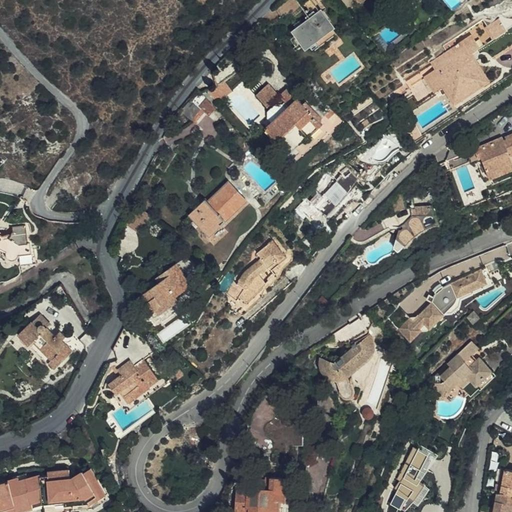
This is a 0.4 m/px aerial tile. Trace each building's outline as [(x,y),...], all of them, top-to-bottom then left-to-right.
[(311,0),(293,0),(306,12),(315,4),(311,0)] [(333,22),(315,4),(306,12),(309,16),(304,21),(301,19),(295,24),(298,27),(291,33),(294,36),(290,41),(299,50),(302,47),(306,51),(310,46),(312,48),(318,42),(319,44),(317,46),(320,49),(338,32),(331,25),(333,22)] [(483,47),(486,51),(488,49),(494,57),(511,45),(511,30),(511,28),(508,30),(500,19),(487,27),(495,39),(483,47)] [(471,55),(480,49),(471,36),(436,60),(440,67),(410,87),(418,99),(431,90),(429,87),(436,82),(438,86),(449,79),(454,76),(456,80),(451,83),(458,94),(482,78),(476,69),(480,67),(476,62),(471,55)] [(484,56),(480,49),(471,55),(476,62),(484,56)] [(230,89),(224,82),(208,90),(217,100),(230,89)] [(266,107),(278,96),(267,84),(256,95),(266,107)] [(278,96),(289,107),(298,98),(288,88),(278,96)] [(216,108),(202,94),(196,101),(205,110),(209,114),(216,108)] [(298,98),(289,107),(266,129),(286,149),(288,151),(292,152),(296,151),(323,124),(319,120),(323,117),(306,100),(303,103),(298,98)] [(205,110),(196,101),(183,113),(193,122),(205,110)] [(336,111),(332,107),(325,114),(329,117),(336,111)] [(511,133),(464,154),(468,164),(480,158),(488,175),(501,170),(511,165),(511,133)] [(468,164),(464,154),(461,147),(442,154),(449,171),(468,164)] [(341,174),(352,184),(358,177),(346,168),(341,174)] [(501,170),(488,175),(490,179),(502,174),(501,170)] [(329,219),(339,209),(350,197),(353,194),(347,189),(352,184),(341,174),(336,179),(331,174),(326,181),(323,178),(321,182),(320,181),(313,189),(317,193),(310,201),(305,197),(294,209),(301,214),(303,212),(308,216),(307,218),(315,226),(325,216),(329,219)] [(200,225),(209,234),(210,236),(211,235),(221,225),(227,220),(245,202),(247,201),(228,182),(207,201),(205,200),(190,215),(200,225)] [(403,191),(400,187),(397,190),(388,199),(391,205),(391,213),(404,205),(402,192),(403,191)] [(511,206),(511,188),(494,196),(499,211),(511,206)] [(150,195),(143,210),(149,214),(158,198),(150,195)] [(339,209),(346,217),(350,212),(358,204),(350,197),(339,209)] [(249,206),(245,202),(227,220),(231,223),(249,206)] [(396,237),(403,242),(413,233),(418,229),(431,221),(438,220),(428,202),(410,204),(411,213),(399,224),(396,237)] [(143,210),(137,206),(130,216),(143,226),(151,215),(149,214),(143,210)] [(204,239),(209,234),(200,225),(196,230),(204,239)] [(221,225),(211,235),(215,238),(225,229),(221,225)] [(397,248),(403,242),(396,237),(393,245),(397,248)] [(246,302),(266,284),(258,275),(268,266),(272,270),(285,257),(269,240),(256,253),(261,259),(244,272),(228,297),(236,301),(240,298),(246,302)] [(160,315),(178,302),(175,297),(191,286),(176,264),(163,273),(167,278),(145,293),(160,315)] [(471,292),(472,292),(473,287),(481,284),(484,275),(489,273),(485,265),(440,287),(436,291),(431,299),(416,315),(416,319),(408,319),(406,318),(408,316),(397,305),(387,317),(408,337),(411,337),(418,330),(425,331),(444,312),(450,312),(458,305),(459,297),(463,304),(474,296),(471,292)] [(258,275),(266,284),(276,274),(272,270),(268,266),(258,275)] [(473,287),(472,292),(493,283),(489,273),(484,275),(481,284),(473,287)] [(206,290),(214,283),(208,275),(199,281),(206,290)] [(63,294),(63,292),(62,289),(59,289),(56,290),(55,292),(55,294),(57,297),(59,298),(62,297),(63,294)] [(183,309),(178,302),(160,315),(165,322),(183,309)] [(27,345),(28,343),(31,340),(50,359),(48,361),(54,366),(72,349),(62,339),(64,337),(59,331),(54,336),(45,327),(49,324),(38,313),(16,334),(27,345)] [(383,349),(369,332),(356,343),(355,340),(351,342),(353,346),(349,349),(344,347),(341,356),(334,361),(319,356),(319,362),(319,366),(321,369),(323,373),(326,375),(330,378),(335,378),(340,393),(344,397),(347,397),(350,396),(352,393),(352,391),(347,374),(365,359),(374,363),(378,353),(380,354),(382,353),(384,351),(383,349)] [(31,340),(28,343),(47,362),(48,361),(50,359),(31,340)] [(463,360),(478,347),(470,340),(430,377),(432,396),(443,395),(443,391),(448,391),(457,382),(461,386),(469,379),(475,385),(491,369),(478,356),(468,365),(463,360)] [(109,384),(115,394),(119,391),(128,403),(163,378),(159,373),(154,376),(143,360),(134,366),(131,360),(117,369),(121,376),(109,384)] [(174,384),(185,377),(179,369),(168,377),(174,384)] [(119,391),(115,394),(113,395),(127,414),(167,384),(163,378),(128,403),(119,391)] [(369,406),(366,405),(363,406),(361,409),(361,413),(362,415),(365,417),(370,417),(373,414),(373,410),(371,407),(369,406)] [(271,448),(303,447),(302,422),(270,423),(271,448)] [(69,434),(64,430),(59,434),(63,439),(69,434)] [(446,457),(449,443),(433,439),(430,454),(446,457)] [(75,508),(75,504),(73,490),(72,490),(71,476),(70,470),(48,472),(49,477),(39,477),(42,502),(54,501),(54,508),(66,506),(66,508),(75,508)] [(92,510),(110,500),(92,470),(85,474),(83,473),(76,477),(76,475),(71,476),(72,490),(73,490),(75,504),(88,502),(92,510)] [(502,487),(505,471),(499,470),(497,486),(502,487)] [(497,494),(511,496),(511,472),(505,471),(502,487),(497,486),(495,486),(494,493),(497,494)] [(17,511),(42,506),(42,502),(39,477),(39,476),(27,479),(25,474),(13,478),(14,480),(9,481),(9,483),(17,511)] [(279,511),(281,501),(286,501),(287,478),(266,477),(266,479),(259,479),(248,489),(239,488),(236,491),(234,511),(279,511)] [(16,511),(17,511),(9,483),(0,485),(0,511),(16,511)] [(511,511),(511,496),(497,494),(494,511),(511,511)] [(75,511),(75,508),(66,508),(66,506),(54,508),(54,501),(42,502),(42,506),(42,511),(75,511)] [(79,511),(92,510),(88,502),(75,504),(75,508),(75,511),(79,511)]
